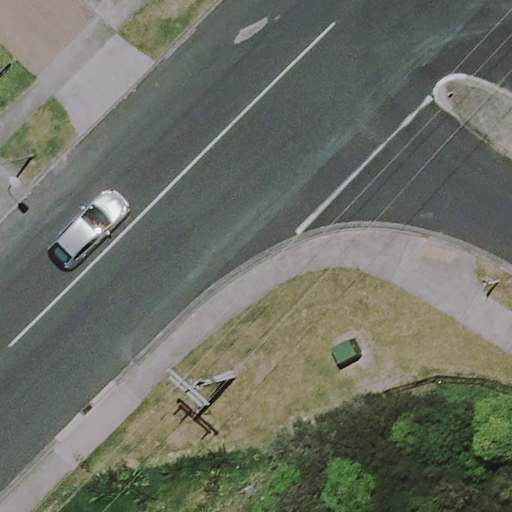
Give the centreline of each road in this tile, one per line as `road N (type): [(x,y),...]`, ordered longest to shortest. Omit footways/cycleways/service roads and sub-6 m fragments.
road 1 (tertiary): [(351,7),(0,355)]
road 2 (residential): [(351,7),(511,139)]
